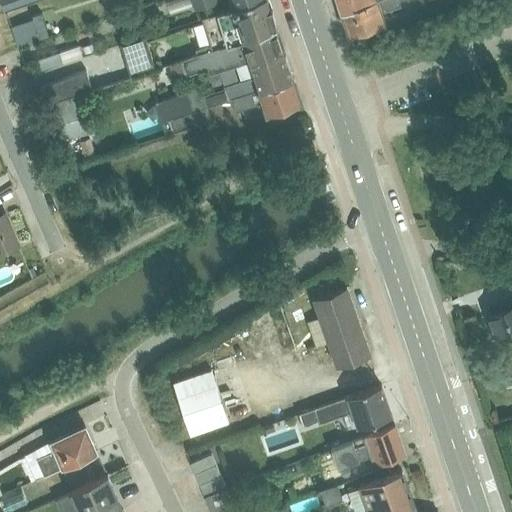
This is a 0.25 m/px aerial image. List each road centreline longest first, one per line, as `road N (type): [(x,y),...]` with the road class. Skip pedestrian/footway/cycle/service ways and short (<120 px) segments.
road 1 (residential): [(121,382),(344,239),(381,228)]
road 2 (primary): [(477,511),(381,228)]
road 3 (unclassified): [(347,130),(437,121),(511,131)]
road 4 (residential): [(0,106),(60,246)]
road 5 (residential): [(121,382),(179,511)]
road 6 (primary): [(347,130),(304,0)]
